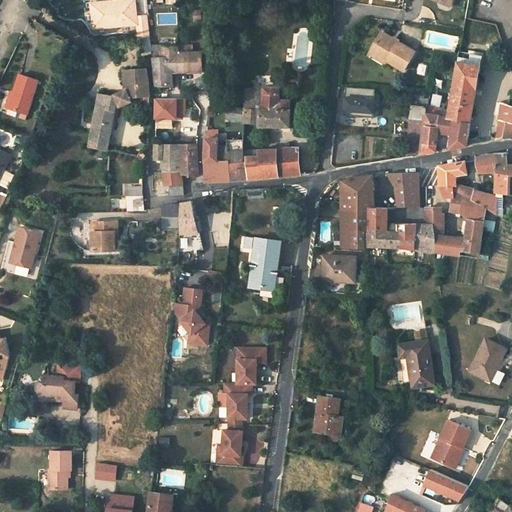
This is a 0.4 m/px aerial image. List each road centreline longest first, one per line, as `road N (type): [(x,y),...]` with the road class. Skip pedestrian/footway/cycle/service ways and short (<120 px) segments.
road 1 (residential): [(322,179),(311,197),(268,511)]
road 2 (residential): [(511,146),(322,179)]
road 3 (residential): [(198,195),(322,179)]
